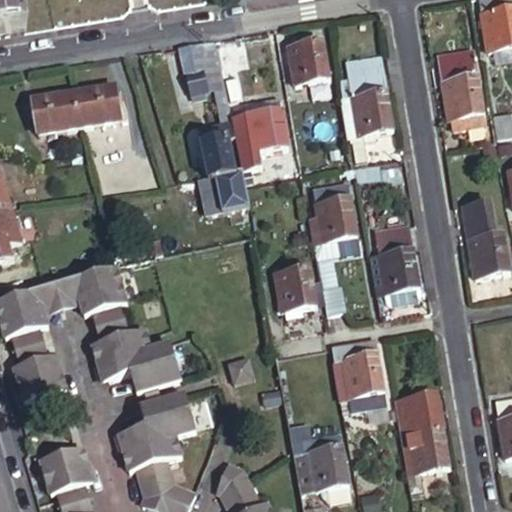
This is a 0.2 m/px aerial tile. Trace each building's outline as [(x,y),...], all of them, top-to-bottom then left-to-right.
[(0,0),(0,12),(21,8),(18,0),(0,0)] [(511,0),(496,0),(481,3),(489,59),(495,58),(511,55),(511,0)] [(233,118),(219,46),(186,52),(195,101),(218,96),(221,114),(209,116),(212,134),(221,132),(224,148),(204,152),(210,184),(244,178),(241,164),(233,118)] [(292,54),(298,92),(334,86),(327,48),(292,54)] [(456,137),(472,134),(470,123),(486,120),(476,55),(442,61),(452,126),(455,126),(456,137)] [(511,55),(495,58),(497,71),(511,68),(511,55)] [(350,69),(353,87),(382,81),(379,64),(350,69)] [(341,89),(351,144),(354,144),(378,140),(397,136),(388,80),(382,81),(353,87),(341,89)] [(121,90),(77,98),(83,133),(127,126),(121,90)] [(83,133),(77,98),(37,105),(42,140),(83,133)] [(243,116),(233,118),(241,164),(287,156),(280,117),(244,124),(243,116)] [(470,123),(472,134),(488,132),(486,120),(470,123)] [(511,120),(496,123),(497,131),(511,128),(511,120)] [(511,128),(497,131),(500,144),(511,142),(511,128)] [(378,140),(354,144),(357,169),(371,166),(368,148),(379,146),(378,140)] [(0,179),(0,221),(19,217),(7,177),(0,179)] [(251,214),(244,178),(210,184),(201,185),(208,222),(222,220),(251,214)] [(351,192),(307,199),(316,252),(359,244),(351,192)] [(467,214),(479,285),(511,279),(511,278),(506,242),(498,243),(493,209),(467,214)] [(256,244),(251,214),(222,220),(228,250),(256,244)] [(19,217),(0,221),(0,273),(19,268),(15,254),(27,250),(19,217)] [(383,264),(417,258),(413,234),(379,240),(383,264)] [(383,264),(372,266),(379,302),(388,301),(423,294),(417,258),(383,264)] [(276,276),(283,318),(319,312),(312,271),(276,276)] [(130,308),(118,273),(0,306),(0,312),(8,343),(14,341),(23,371),(17,373),(28,409),(70,396),(64,378),(60,379),(55,362),(51,363),(42,333),(51,330),(48,320),(45,310),(80,300),(83,310),(86,321),(93,319),(102,349),(94,351),(100,371),(104,370),(110,387),(127,382),(133,402),(142,399),(150,396),(182,387),(172,350),(152,356),(146,336),(131,340),(123,311),(130,308)] [(322,286),(327,311),(344,307),(340,282),(322,286)] [(425,304),(423,294),(388,301),(390,310),(393,312),(422,307),(425,304)] [(45,310),(48,320),(83,310),(80,300),(45,310)] [(377,347),(334,354),(343,403),(349,402),(352,418),(387,412),(377,347)] [(60,379),(64,378),(59,361),(55,362),(60,379)] [(228,370),(234,390),(254,385),(248,364),(228,370)] [(104,370),(100,371),(105,389),(110,387),(104,370)] [(152,401),(150,396),(142,399),(146,414),(160,410),(157,399),(152,401)] [(441,400),(397,408),(410,482),(453,474),(441,400)] [(160,410),(146,414),(138,416),(143,434),(148,453),(176,445),(197,439),(185,402),(160,410)] [(511,407),(498,410),(507,464),(511,463),(511,407)] [(148,453),(143,434),(124,440),(130,456),(125,458),(128,467),(154,458),(156,462),(171,458),(169,453),(178,450),(176,445),(148,453)] [(124,440),(120,441),(125,458),(130,456),(124,440)] [(343,441),(295,449),(304,499),(324,496),(352,491),(343,441)] [(154,458),(128,467),(131,477),(138,475),(146,502),(143,511),(145,511),(189,511),(195,498),(174,489),(167,466),(179,462),(181,460),(178,450),(169,453),(171,458),(156,462),(154,458)] [(94,511),(88,490),(92,489),(87,472),(92,470),(87,454),(44,466),(54,500),(61,498),(64,511),(94,511)] [(87,472),(92,489),(97,487),(92,470),(87,472)] [(231,482),(233,475),(227,472),(224,478),(231,482)] [(259,511),(243,479),(233,475),(231,482),(224,478),(215,501),(222,504),(226,511),(259,511)] [(354,506),(352,491),(324,496),(325,500),(334,510),(354,506)]
